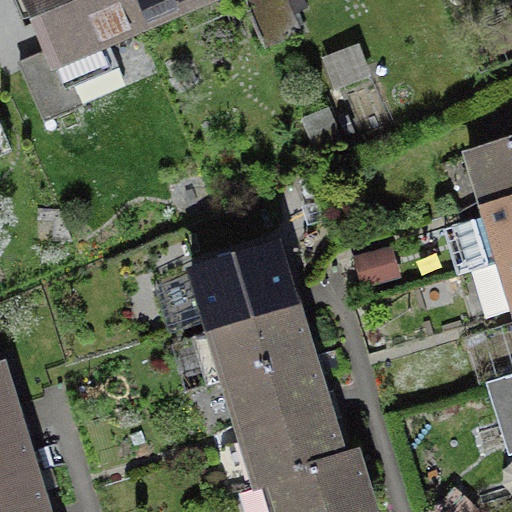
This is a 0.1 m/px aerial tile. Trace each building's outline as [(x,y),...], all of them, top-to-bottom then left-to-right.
[(63,58),(139,26),(127,0),(24,0),(47,54),(20,65),(44,122),(83,106),(63,58)] [(127,0),(139,26),(199,0),(127,0)] [(243,0),(246,9),(263,49),(301,33),(286,0),(243,0)] [(511,17),(464,38),(489,95),(511,85),(511,17)] [(359,48),(323,64),(337,96),(373,80),(359,48)] [(329,114),(303,125),(319,162),(345,151),(329,114)] [(488,209),(511,201),(511,142),(468,156),(469,159),(472,158),(488,209)] [(511,201),(488,209),(504,262),(511,259),(511,201)] [(212,327),(292,303),(288,288),(276,248),(193,273),(194,276),(196,276),(212,327)] [(388,251),(348,264),(358,295),(398,282),(388,251)] [(292,303),(212,327),(228,380),(308,355),(297,317),(292,303)] [(244,433),(324,408),(320,394),(308,355),(228,380),(244,433)] [(0,425),(16,421),(11,407),(0,370),(0,425)] [(258,488),(274,483),(274,481),(340,460),(340,458),(329,422),(324,408),(244,433),(260,485),(258,486),(258,488)] [(16,421),(0,425),(0,483),(32,474),(20,435),(16,421)] [(371,511),(354,454),(340,458),(340,460),(274,481),(274,483),(283,511),(371,511)] [(0,511),(43,511),(32,474),(0,483),(0,511)] [(481,511),(482,511),(450,487),(431,511),(432,511),(481,511)]
